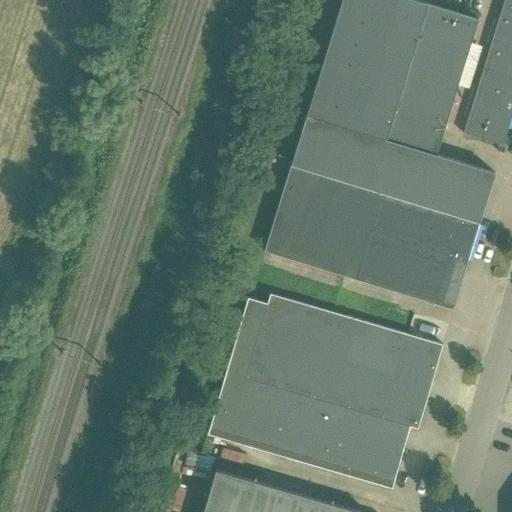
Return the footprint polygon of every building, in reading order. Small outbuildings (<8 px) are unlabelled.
[(475,175),(478,168),(470,165),(437,155),(447,121),(458,87),(479,19),(417,0),(342,0),(264,251),(417,298),(452,309),(492,180),(475,175)] [(463,134),(504,146),(511,119),(511,0),(504,0),(502,10),(463,134)] [(475,175),(492,180),(494,173),(478,168),(475,175)] [(332,402),(357,319),(271,293),(268,303),(251,298),(210,434),(391,487),(410,425),(332,402)] [(332,402),(410,425),(418,427),(442,344),(357,319),(332,402)] [(202,511),(361,511),(215,469),(202,511)]
